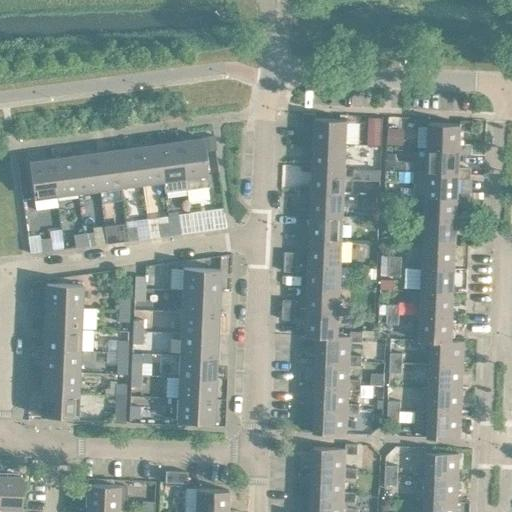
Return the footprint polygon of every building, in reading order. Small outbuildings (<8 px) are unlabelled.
[(315,122),(314,136),(314,142),(346,143),(347,118),(316,117),(316,112),(304,112),(303,122),(315,122)] [(368,117),(367,143),(380,144),(382,117),(368,117)] [(429,121),(428,146),(460,148),(460,143),(461,129),(473,130),(473,120),(461,119),(461,123),(429,121)] [(388,127),(387,144),(399,144),(400,128),(388,127)] [(214,134),(202,136),(202,137),(204,150),(216,148),(214,134)] [(314,146),(313,160),(313,166),(345,167),(346,143),(314,142),(314,136),(303,136),(302,146),(314,146)] [(202,137),(180,140),(186,189),(209,185),(202,137)] [(158,143),(163,180),(165,191),(186,189),(180,140),(158,143)] [(158,143),(137,146),(142,182),(163,180),(158,143)] [(428,146),(427,170),(459,172),(459,167),(460,153),(472,154),(472,144),(460,143),(460,148),(428,146)] [(137,146),(116,149),(121,185),(142,182),(137,146)] [(116,149),(94,152),(99,188),(121,185),(116,149)] [(94,152),(73,154),(78,191),(99,188),(94,152)] [(387,152),(387,168),(400,168),(400,160),(396,160),(396,152),(387,152)] [(73,154),(51,157),(56,194),(78,191),(73,154)] [(56,194),(51,157),(29,160),(34,197),(56,194)] [(313,170),(312,184),(312,189),(344,191),(345,167),(313,166),(313,160),(302,160),(301,170),(313,170)] [(427,170),(426,194),(458,196),(458,191),(459,177),(471,178),(471,168),(459,167),(459,172),(427,170)] [(312,194),(311,208),(311,213),(343,215),(344,191),(312,189),(312,184),(300,184),(300,194),(312,194)] [(426,194),(425,218),(457,220),(457,215),(458,201),(470,202),(470,192),(458,191),(458,196),(426,194)] [(311,218),(310,237),(342,239),(343,215),(311,213),(311,208),(299,207),(299,217),(311,218)] [(202,217),(204,229),(214,227),(212,215),(202,217)] [(425,218),(424,242),(456,244),(457,225),(469,226),(469,216),(457,215),(457,220),(425,218)] [(179,220),(169,221),(171,233),(181,232),(179,220)] [(171,233),(169,221),(159,223),(161,234),(171,233)] [(136,226),(126,227),(128,239),(138,238),(136,226)] [(128,239),(126,227),(116,228),(118,240),(128,239)] [(61,228),(49,230),(50,237),(52,249),(64,248),(61,228)] [(93,231),(83,233),(85,245),(95,243),(93,231)] [(85,245),(83,233),(74,234),(75,246),(85,245)] [(41,239),(42,251),(52,249),(50,237),(41,239)] [(310,237),(309,261),(341,263),(342,239),(310,237)] [(424,242),(423,266),(455,268),(456,244),(424,242)] [(285,251),(285,260),(297,261),(297,251),(285,251)] [(390,255),(389,265),(401,265),(402,255),(390,255)] [(297,261),(285,260),(284,270),(297,271),(297,261)] [(309,261),(308,285),(340,287),(341,263),(309,261)] [(401,265),(389,265),(389,275),(401,275),(401,265)] [(423,266),(422,290),(454,291),(455,268),(423,266)] [(183,267),(182,289),(219,291),(220,268),(183,267)] [(135,275),(135,287),(145,288),(145,276),(135,275)] [(46,282),(45,305),(82,306),(83,284),(46,282)] [(308,285),(307,309),(339,311),(340,287),(308,285)] [(145,288),(135,287),(134,299),(144,300),(145,288)] [(182,289),(181,311),(218,312),(219,291),(182,289)] [(422,290),(421,314),(453,315),(454,291),(422,290)] [(120,296),(119,308),(129,308),(130,297),(120,296)] [(283,298),(283,308),(295,309),(295,299),(283,298)] [(387,303),(387,313),(399,313),(400,303),(387,303)] [(45,305),(44,327),(81,328),(82,306),(45,305)] [(129,308),(119,308),(119,320),(129,321),(129,308)] [(295,309),(283,308),(282,318),(295,319),(295,309)] [(306,334),(318,335),(318,334),(338,335),(338,334),(339,311),(307,309),(306,334)] [(181,311),(180,332),(217,334),(218,312),(181,311)] [(399,313),(387,313),(387,323),(399,323),(399,313)] [(420,339),(432,340),(432,339),(452,340),(452,339),(453,315),(421,314),(420,339)] [(133,318),(133,330),(143,331),(143,319),(133,318)] [(44,327),(43,348),(80,350),(81,328),(44,327)] [(143,331),(133,330),(132,342),(142,343),(143,331)] [(318,335),(317,358),(350,360),(350,354),(351,340),(362,341),(363,331),(350,330),(350,335),(338,334),(338,335),(318,334),(318,335)] [(180,332),(179,354),(216,355),(217,334),(180,332)] [(118,339),(117,351),(127,352),(128,340),(118,339)] [(432,339),(432,340),(431,363),(463,364),(464,340),(452,339),(452,340),(432,339)] [(43,348),(42,370),(79,371),(80,350),(43,348)] [(127,352),(117,351),(117,363),(127,364),(127,352)] [(391,351),(390,361),(402,362),(403,352),(391,351)] [(132,352),(132,361),(142,362),(142,352),(132,352)] [(179,354),(178,375),(215,377),(216,355),(179,354)] [(317,358),(316,382),(349,384),(349,378),(350,364),(361,365),(362,355),(350,354),(350,360),(317,358)] [(131,361),(131,373),(141,374),(141,362),(131,361)] [(402,362),(390,361),(390,371),(402,372),(402,362)] [(431,363),(430,387),(462,388),(463,364),(431,363)] [(42,370),(41,391),(78,393),(79,371),(42,370)] [(141,374),(131,373),(130,385),(140,386),(141,374)] [(178,375),(178,397),(215,399),(215,377),(178,375)] [(316,382),(315,406),(348,408),(348,402),(349,388),(360,389),(361,379),(349,378),(349,384),(316,382)] [(116,382),(115,394),(125,395),(126,383),(116,382)] [(430,387),(429,411),(461,412),(462,388),(430,387)] [(78,393),(41,391),(40,414),(77,415),(78,393)] [(125,395),(115,394),(115,406),(125,407),(125,395)] [(215,399),(178,397),(177,420),(214,421),(215,399)] [(389,400),(388,409),(400,410),(401,400),(389,400)] [(348,408),(315,406),(314,431),(347,433),(347,412),(359,413),(360,403),(348,402),(348,408)] [(129,417),(139,417),(140,405),(130,405),(129,417)] [(115,406),(114,421),(124,421),(125,407),(115,406)] [(400,410),(388,409),(388,419),(400,420),(400,410)] [(461,412),(429,411),(428,436),(460,437),(461,412)] [(314,446),(312,471),(345,472),(345,467),(346,452),(357,453),(358,443),(346,442),(345,447),(314,446)] [(427,451),(426,475),(458,477),(459,452),(427,451)] [(386,464),(385,474),(397,474),(398,464),(386,464)] [(312,471),(311,495),(344,496),(344,491),(345,477),(356,477),(357,467),(345,467),(345,472),(312,471)] [(165,481),(187,482),(188,471),(165,470),(165,481)] [(0,474),(0,506),(16,507),(15,511),(25,511),(26,507),(21,507),(23,475),(3,474),(0,474)] [(397,474),(385,474),(385,484),(397,484),(397,474)] [(426,475),(425,500),(457,501),(458,477),(426,475)] [(87,483),(86,508),(118,509),(119,484),(112,484),(95,483),(87,483)] [(196,487),(194,511),(239,511),(239,510),(227,509),(228,489),(196,487)] [(311,495),(310,511),(343,511),(344,500),(355,501),(356,491),(344,491),(344,496),(311,495)] [(142,500),(142,510),(154,511),(154,501),(142,500)] [(425,500),(424,511),(456,511),(457,501),(425,500)]
